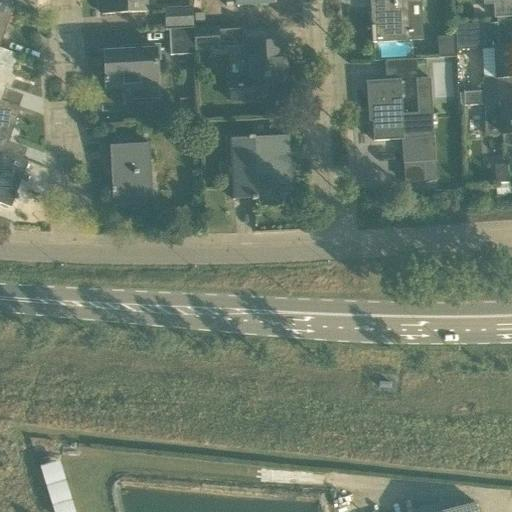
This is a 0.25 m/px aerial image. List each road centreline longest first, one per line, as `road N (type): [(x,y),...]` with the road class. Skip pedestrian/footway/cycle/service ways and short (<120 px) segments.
road 1 (primary): [(246,314),(511,317)]
road 2 (residential): [(62,259),(58,0)]
road 3 (residential): [(316,258),(316,0)]
road 4 (residential): [(62,259),(316,258)]
road 5 (primary): [(246,314),(0,298)]
road 6 (residential): [(316,258),(511,242)]
